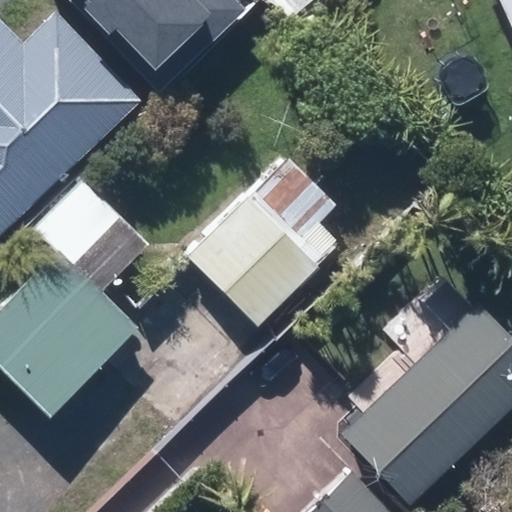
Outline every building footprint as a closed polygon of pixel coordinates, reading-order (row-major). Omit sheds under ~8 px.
[(69,0),(159,90),(240,10),(230,0),(69,0)] [(511,0),(498,0),(511,31),(511,0)] [(0,13),(0,236),(149,102),(64,9),(27,42),(0,13)] [(315,225),(336,204),(282,149),(181,248),(265,332),(344,254),(315,225)] [(63,247),(0,305),(0,367),(47,417),(140,330),(63,247)] [(393,343),(408,359),(336,425),(401,497),(511,396),(511,343),(473,301),(468,305),(453,288),(393,343)] [(384,511),(345,468),(295,511),(384,511)]
